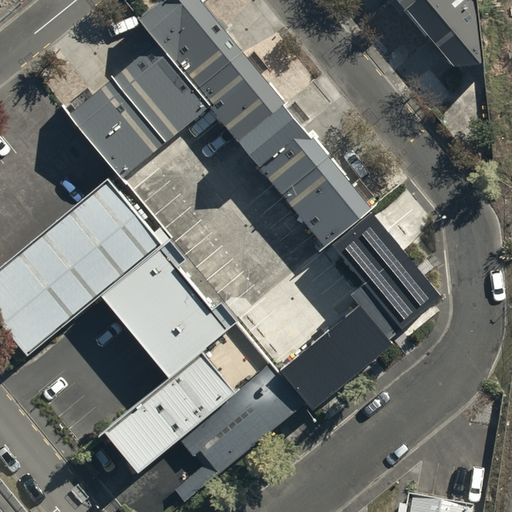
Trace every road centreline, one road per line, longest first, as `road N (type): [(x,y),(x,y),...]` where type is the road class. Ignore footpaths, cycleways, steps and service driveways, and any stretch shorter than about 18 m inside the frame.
road 1 (unclassified): [(295,0),(463,206),(478,315),(445,379),(285,511)]
road 2 (unclassified): [(78,511),(0,417)]
